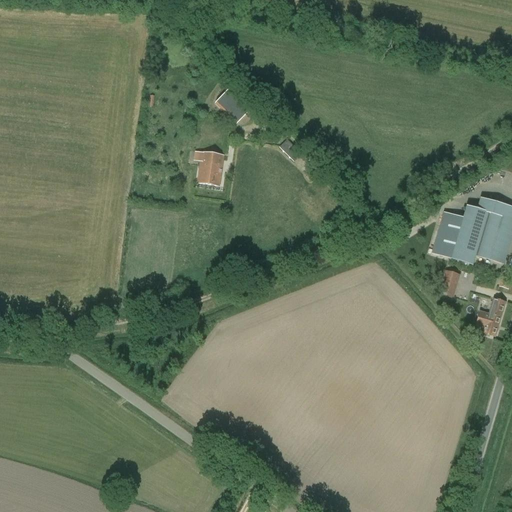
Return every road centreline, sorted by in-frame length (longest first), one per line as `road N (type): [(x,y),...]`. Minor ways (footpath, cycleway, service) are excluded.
road 1 (track): [(511,138),(336,253),(183,313),(52,341)]
road 2 (unclassified): [(290,511),(52,341),(0,330)]
road 3 (tertiary): [(464,511),(511,352)]
